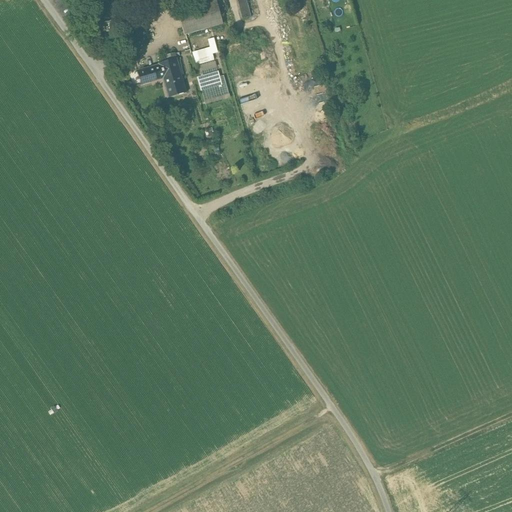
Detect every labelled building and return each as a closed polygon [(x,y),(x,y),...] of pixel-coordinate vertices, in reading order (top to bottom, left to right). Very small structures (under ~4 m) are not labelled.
[(246,0),(235,0),(239,11),(248,8),(246,0)] [(315,0),(321,18),(329,16),(324,0),(315,0)] [(216,2),(177,13),(184,36),(222,25),(216,2)] [(248,8),(239,11),(241,20),(251,17),(248,8)] [(211,47),(193,52),(197,65),(216,60),(214,54),(219,52),(215,38),(208,40),(211,47)] [(167,62),(158,65),(158,66),(137,72),(141,86),(151,83),(150,80),(163,76),(169,97),(167,98),(185,93),(176,60),(167,62)] [(219,71),(216,61),(200,65),(202,74),(211,71),(212,73),(219,71)] [(218,77),(199,83),(201,89),(220,84),(218,77)] [(315,88),(315,112),(321,112),(321,106),(325,106),(325,94),(316,94),(316,88),(315,88)]
